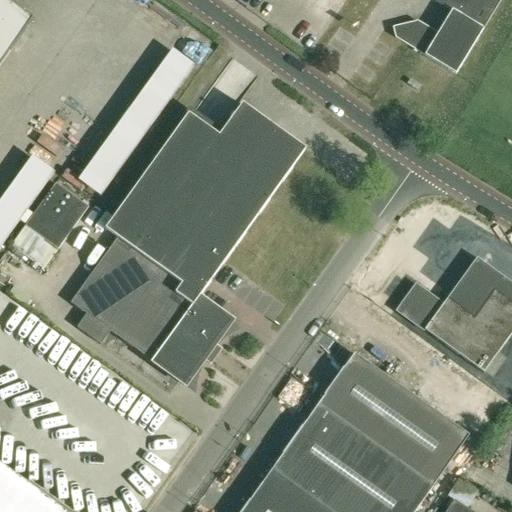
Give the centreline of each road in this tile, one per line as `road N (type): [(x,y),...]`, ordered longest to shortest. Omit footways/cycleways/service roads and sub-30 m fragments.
road 1 (residential): [(422,162),(172,511)]
road 2 (residential): [(198,0),(422,162)]
